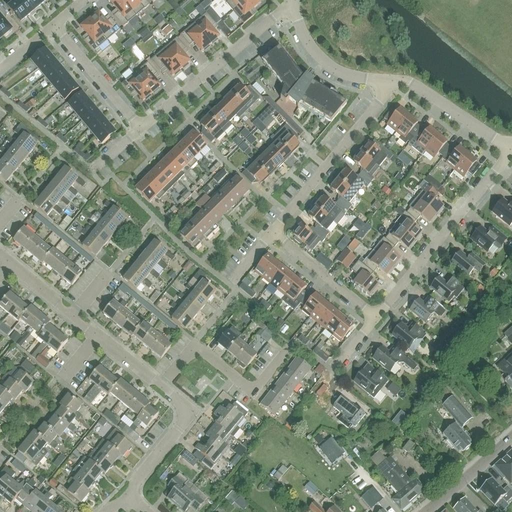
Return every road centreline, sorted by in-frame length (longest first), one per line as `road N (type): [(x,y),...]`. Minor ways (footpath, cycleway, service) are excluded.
road 1 (residential): [(511,144),(373,325)]
road 2 (residential): [(139,131),(294,0)]
road 3 (residential): [(270,238),(394,81)]
road 4 (residential): [(161,387),(193,347),(256,391),(291,348)]
road 5 (residential): [(394,81),(365,82),(334,69),(310,47),(294,0)]
road 6 (residential): [(373,325),(270,238)]
road 7 (residential): [(130,495),(183,420),(181,404),(161,387)]
road 8 (residential): [(511,144),(413,84),(394,81)]
road 9 (residential): [(53,29),(139,131)]
